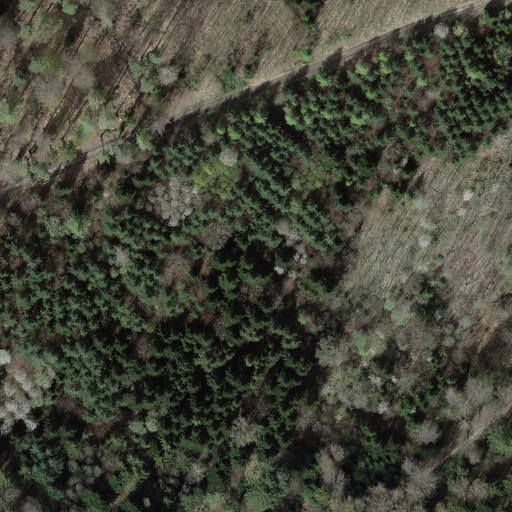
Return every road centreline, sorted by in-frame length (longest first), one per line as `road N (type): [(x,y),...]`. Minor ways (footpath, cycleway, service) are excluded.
road 1 (track): [(0,188),(93,146),(498,0)]
road 2 (track): [(511,406),(376,511)]
